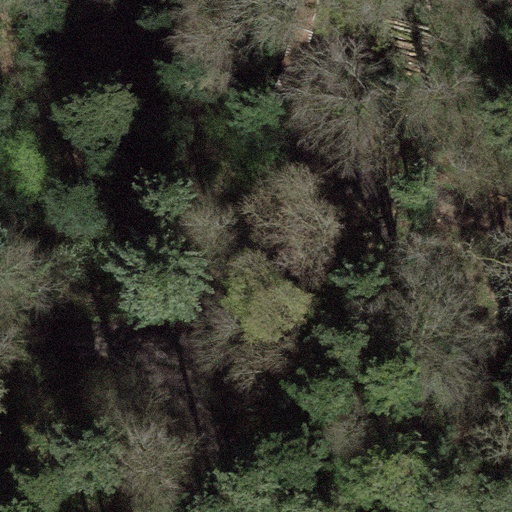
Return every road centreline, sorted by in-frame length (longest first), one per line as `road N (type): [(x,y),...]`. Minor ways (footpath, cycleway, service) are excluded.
road 1 (track): [(177,511),(339,0)]
road 2 (track): [(0,342),(237,323)]
